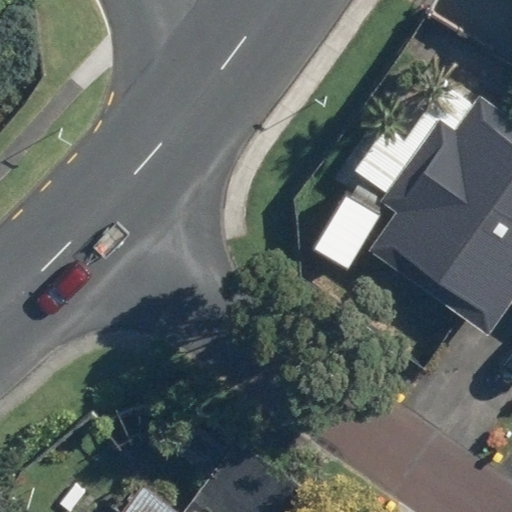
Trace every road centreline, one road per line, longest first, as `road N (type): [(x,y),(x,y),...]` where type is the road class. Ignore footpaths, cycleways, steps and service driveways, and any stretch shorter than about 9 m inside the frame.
road 1 (residential): [(100,219),(492,511)]
road 2 (tertiary): [(100,219),(242,32)]
road 3 (tertiary): [(0,305),(100,219)]
